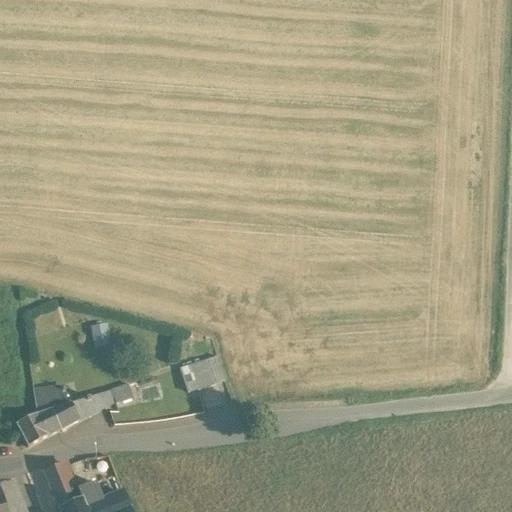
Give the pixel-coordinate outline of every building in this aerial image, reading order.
[(107,324),(91,327),(95,348),(111,345),(107,324)] [(217,358),(205,361),(213,386),(224,382),(217,358)] [(205,361),(189,367),(196,390),(197,391),(213,386),(205,361)] [(189,367),(179,370),(187,393),(196,390),(189,367)] [(127,386),(101,395),(104,404),(113,401),(112,398),(129,392),(127,386)] [(101,395),(77,402),(83,420),(105,408),(104,404),(101,395)] [(77,402),(36,416),(16,426),(27,448),(83,420),(77,402)] [(130,511),(108,457),(65,463),(62,464),(66,475),(102,471),(113,497),(101,502),(102,502),(85,509),(86,511),(130,511)] [(66,475),(62,464),(44,471),(59,510),(81,500),(85,509),(102,502),(101,502),(94,483),(76,490),(77,493),(73,495),(66,475)] [(59,510),(58,510),(58,511),(86,511),(85,509),(81,500),(59,510)]
